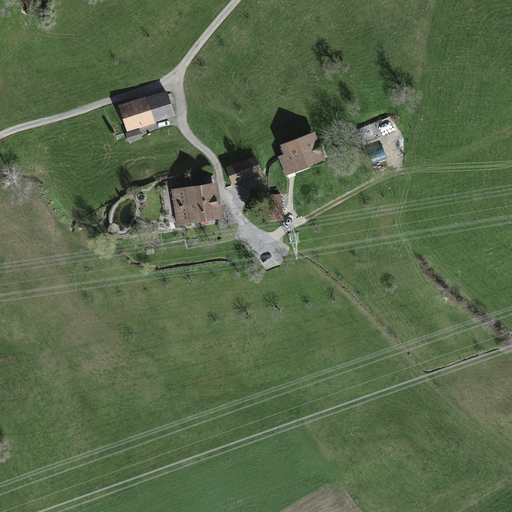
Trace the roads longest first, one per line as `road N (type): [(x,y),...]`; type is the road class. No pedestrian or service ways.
road 1 (unclassified): [(237,0),(173,77),(0,136)]
road 2 (track): [(173,77),(184,128),(210,154),(249,232),(282,249)]
road 3 (track): [(265,240),(408,170)]
